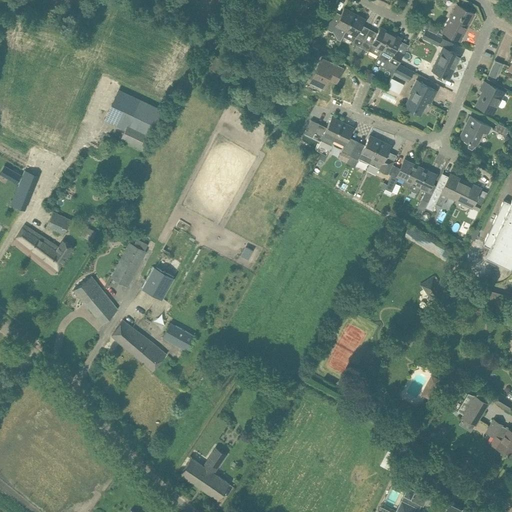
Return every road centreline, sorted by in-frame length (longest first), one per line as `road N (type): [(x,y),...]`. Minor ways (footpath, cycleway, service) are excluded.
road 1 (unclassified): [(192,511),(31,351)]
road 2 (residential): [(488,19),(449,124),(436,137)]
